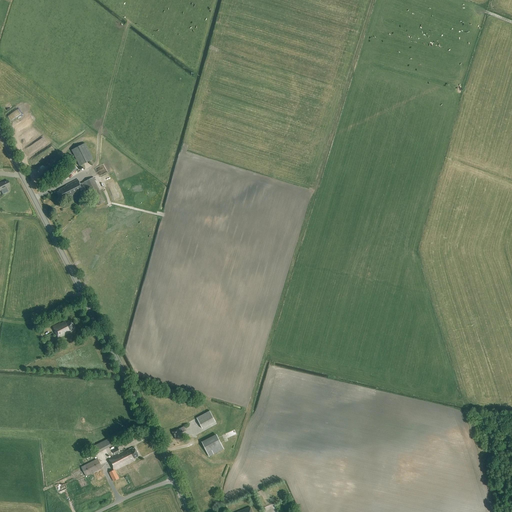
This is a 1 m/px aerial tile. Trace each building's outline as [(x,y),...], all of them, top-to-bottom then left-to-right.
[(28,127),(35,124),(31,117),(25,120),(28,127)] [(79,166),(92,160),(85,144),(72,151),(79,166)] [(105,203),(93,179),(80,185),(78,180),(66,186),(66,187),(58,191),(59,192),(57,193),(61,201),(66,198),(67,199),(71,197),(72,198),(84,192),(83,190),(87,188),(96,207),(105,203)] [(0,184),(0,191),(5,189),(4,188),(9,186),(7,181),(2,184),(2,183),(0,184)] [(75,329),(71,321),(68,322),(68,321),(60,325),(60,324),(53,327),(55,332),(54,332),(58,339),(70,333),(69,331),(75,329)] [(202,429),(216,422),(210,411),(197,418),(202,429)] [(183,432),(186,431),(184,427),(172,432),(176,440),(181,437),(179,433),(183,432)] [(209,457),(224,449),(217,436),(202,444),(209,457)] [(113,446),(109,438),(95,446),(98,453),(113,446)] [(139,456),(135,448),(132,449),(132,448),(123,453),(123,452),(119,454),(118,453),(120,452),(118,449),(113,451),(114,455),(118,453),(119,454),(108,459),(110,463),(110,464),(113,471),(109,473),(114,482),(119,479),(115,471),(134,461),(134,459),(139,456)] [(86,476),(102,468),(97,459),(81,467),(86,476)] [(58,492),(67,489),(63,479),(55,483),(58,492)] [(285,511),(294,511),(289,499),(283,501),(285,504),(283,504),(285,511)] [(264,511),(277,511),(274,503),(263,507),(264,511)]
